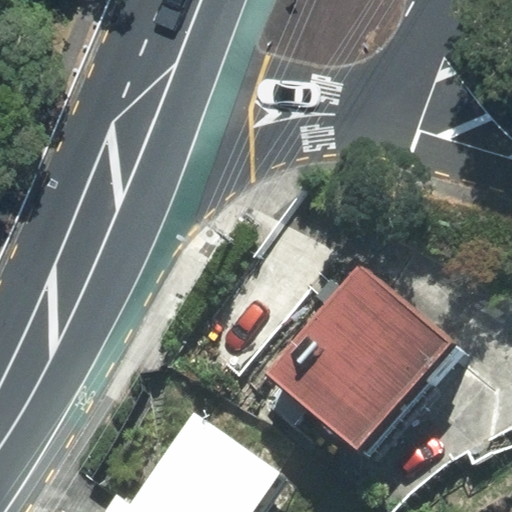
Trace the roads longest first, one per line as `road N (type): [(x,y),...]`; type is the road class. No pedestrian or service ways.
road 1 (secondary): [(0,410),(133,110)]
road 2 (tertiary): [(343,108),(284,119),(133,110)]
road 3 (residential): [(511,155),(343,108)]
road 4 (residential): [(433,14),(511,127)]
road 5 (tertiary): [(433,14),(403,65),(343,108)]
road 6 (secondary): [(133,110),(181,0)]
